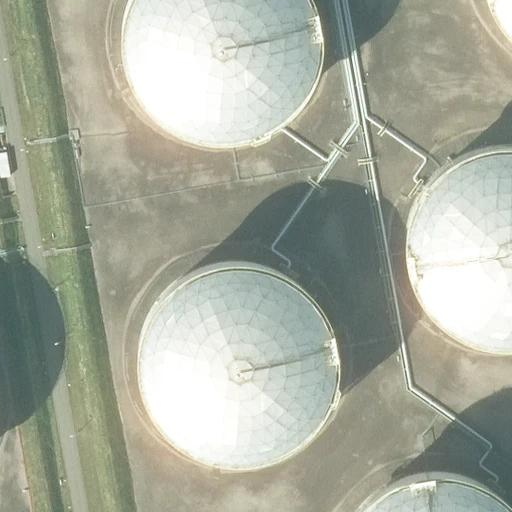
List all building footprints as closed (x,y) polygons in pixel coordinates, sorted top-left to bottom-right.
[(136,0),(127,26),(127,59),(144,98),(169,121),(203,136),(237,137),(277,122),(301,99),(317,68),(320,50),(318,17),(309,0),(136,0)] [(511,0),(491,0),(508,29),(511,32),(511,0)] [(511,151),(506,150),(486,152),(455,164),(429,185),(412,215),(407,245),(412,278),(428,308),(460,334),(493,343),(511,341),(511,151)] [(243,261),(209,265),(178,281),(155,306),(141,338),(144,389),(159,420),(185,443),(217,457),(251,458),(284,448),(318,419),(334,388),(338,354),(327,314),(306,286),(276,268),(243,261)] [(463,480),(422,478),(390,490),(364,511),(511,511),(511,510),(494,493),(463,480)]
